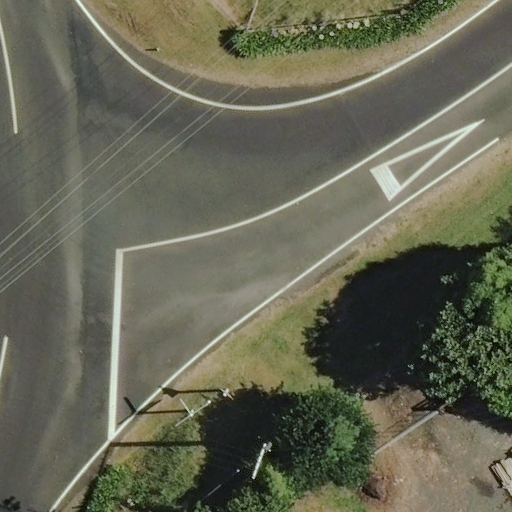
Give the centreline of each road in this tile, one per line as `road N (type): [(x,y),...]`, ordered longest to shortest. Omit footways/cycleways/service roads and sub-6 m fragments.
road 1 (unclassified): [(18,267),(249,220),(378,158),(511,65)]
road 2 (unclassified): [(0,39),(25,186),(18,267)]
